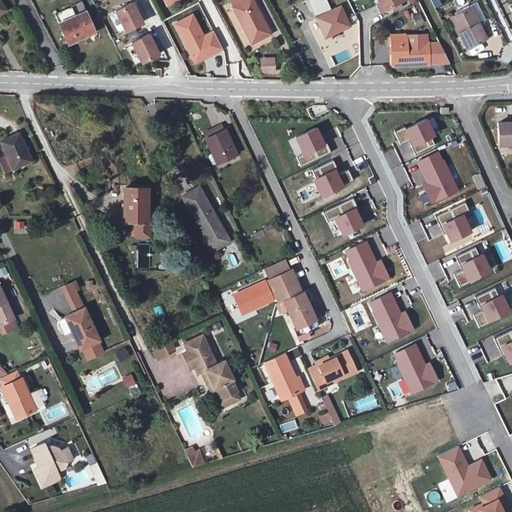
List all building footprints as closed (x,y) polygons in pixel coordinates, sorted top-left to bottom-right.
[(254,0),(236,0),(228,4),(247,40),(269,29),(254,0)] [(380,0),(381,1),(378,3),(381,11),(403,0),(380,0)] [(430,0),(435,9),(442,6),(439,0),(430,0)] [(71,8),(74,16),(85,11),(82,3),(71,8)] [(133,4),(116,13),(126,33),(143,24),(133,4)] [(476,6),(453,18),(469,49),(487,39),(481,26),(485,24),(476,6)] [(85,12),(58,25),(69,47),(95,34),(85,12)] [(223,52),(214,30),(204,34),(194,12),(173,22),(192,66),(223,52)] [(330,12),(315,19),(328,45),(352,34),(343,14),(333,19),(330,12)] [(404,35),(387,35),(388,69),(428,68),(428,64),(451,63),(440,45),(428,45),(428,41),(404,42),(404,35)] [(149,36),(131,44),(142,65),(159,56),(149,36)] [(260,58),(260,74),(276,74),(275,57),(260,58)] [(242,78),(249,76),(243,61),(236,64),(242,78)] [(433,133),(438,131),(433,116),(428,118),(433,133)] [(426,121),(406,131),(414,147),(435,137),(426,121)] [(511,145),(511,121),(500,122),(501,146),(511,145)] [(327,145),(326,146),(318,129),(296,139),(304,156),(298,159),(302,167),(331,153),(327,145)] [(224,130),(205,139),(217,164),(236,156),(224,130)] [(18,132),(0,141),(0,145),(12,171),(32,161),(18,132)] [(417,164),(427,185),(423,187),(431,205),(460,192),(441,152),(417,164)] [(333,160),(312,170),(317,181),(313,183),(321,201),(345,189),(343,185),(353,180),(348,170),(338,175),(337,173),(339,172),(333,160)] [(197,186),(180,196),(211,251),(228,241),(197,186)] [(147,189),(124,188),(123,220),(133,220),(146,221),(147,189)] [(365,228),(356,210),(358,209),(353,198),(322,213),(327,223),(334,220),(343,239),(365,228)] [(440,227),(442,226),(451,245),(473,234),(464,216),(471,212),(466,202),(435,216),(440,227)] [(25,232),(24,221),(14,222),(14,233),(25,232)] [(434,223),(430,228),(427,224),(423,229),(433,239),(441,230),(434,223)] [(149,236),(150,226),(133,225),(132,235),(149,236)] [(382,261),(378,263),(367,242),(343,253),(362,292),(390,279),(382,261)] [(484,257),(481,259),(475,247),(456,256),(463,271),(454,275),(460,289),(492,274),(484,257)] [(267,279),(291,268),(287,259),(263,270),(267,279)] [(273,291),(296,279),(291,268),(267,279),(233,295),(242,313),(273,298),(275,297),(273,291)] [(273,291),(275,297),(279,304),(282,303),(283,304),(296,332),(316,322),(296,279),(273,291)] [(212,296),(204,281),(199,284),(206,299),(212,296)] [(511,312),(505,297),(501,299),(496,287),(476,296),(483,311),(474,315),(480,329),(511,314),(511,312)] [(0,289),(0,325),(13,319),(0,289)] [(406,313),(401,315),(391,293),(367,305),(386,344),(414,331),(406,313)] [(279,304),(275,297),(273,298),(277,307),(283,304),(282,303),(279,304)] [(159,305),(153,308),(158,319),(164,316),(159,305)] [(73,313),(62,317),(77,347),(96,338),(82,307),(73,313)] [(501,348),(502,348),(510,364),(511,363),(511,332),(497,340),(501,348)] [(200,338),(179,348),(188,365),(191,363),(195,371),(200,369),(213,397),(238,385),(233,375),(228,377),(219,357),(211,361),(200,338)] [(162,341),(150,346),(156,360),(168,355),(162,341)] [(432,361),(427,363),(417,342),(393,353),(412,392),(440,379),(432,361)] [(125,347),(115,353),(120,362),(130,357),(125,347)] [(346,350),(309,367),(318,389),(356,372),(346,350)] [(301,390),(285,353),(267,361),(282,397),(301,390)] [(132,371),(119,377),(125,389),(138,383),(132,371)] [(23,377),(0,387),(0,389),(6,404),(14,401),(22,419),(38,411),(23,377)] [(287,395),(295,414),(307,409),(299,391),(287,395)] [(322,397),(326,413),(319,415),(322,424),(331,422),(332,425),(338,424),(330,394),(322,397)] [(294,419),(281,425),(284,434),(298,428),(294,419)] [(50,442),(31,450),(38,468),(30,472),(32,479),(45,473),(53,474),(55,479),(70,472),(62,455),(68,452),(56,447),(53,449),(50,442)] [(184,450),(192,469),(203,464),(196,445),(184,450)] [(99,463),(90,465),(96,486),(104,483),(99,463)] [(479,496),(482,503),(469,510),(470,511),(506,511),(509,511),(498,487),(479,496)]
